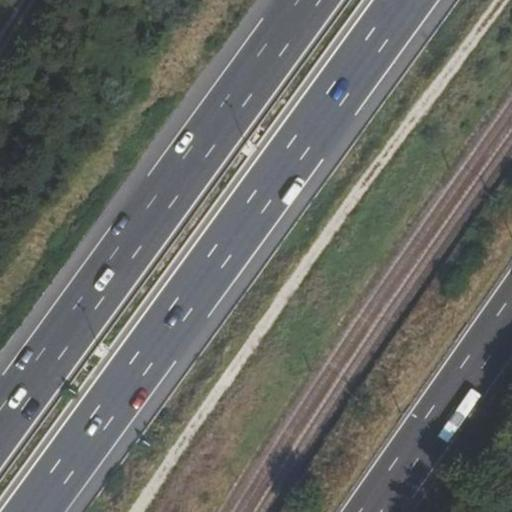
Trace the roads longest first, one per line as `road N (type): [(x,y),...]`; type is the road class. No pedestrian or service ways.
road 1 (motorway): [(32,511),(406,0)]
road 2 (motorway): [(315,0),(0,432)]
road 3 (motorway): [(364,511),(511,311)]
